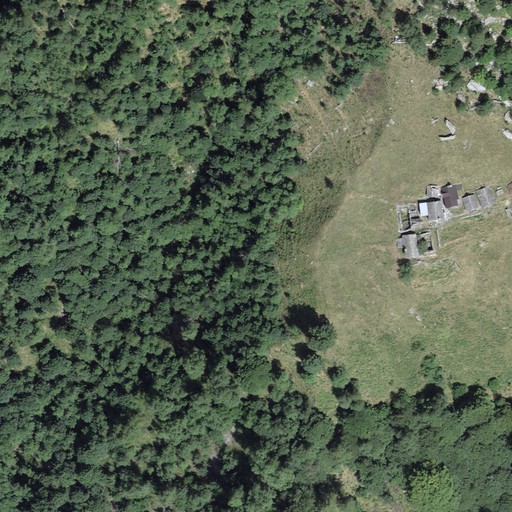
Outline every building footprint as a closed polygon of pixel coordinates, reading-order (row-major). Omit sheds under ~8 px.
[(455,184),(441,187),(446,209),(457,206),(456,200),(458,199),(455,184)] [(426,186),(427,197),(437,197),(437,186),(426,186)] [(495,203),(489,186),(475,191),(482,208),(495,203)] [(478,208),(473,195),(462,199),(466,212),(478,208)] [(444,219),(441,201),(426,203),(428,215),(429,221),(444,219)] [(428,215),(426,203),(419,204),(421,216),(428,215)] [(419,258),(415,234),(401,236),(405,261),(419,258)]
